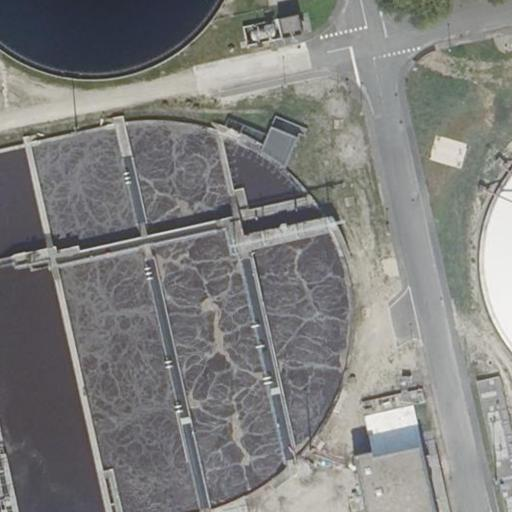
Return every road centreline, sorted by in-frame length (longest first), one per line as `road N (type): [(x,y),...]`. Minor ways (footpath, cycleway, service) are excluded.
road 1 (track): [(431,311),(382,337),(339,437),(320,511)]
road 2 (track): [(0,125),(194,81)]
